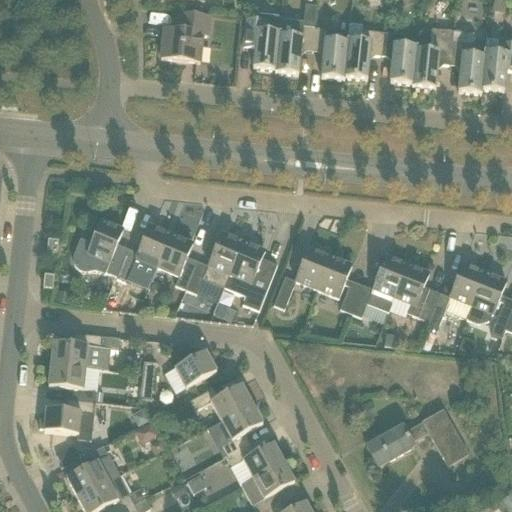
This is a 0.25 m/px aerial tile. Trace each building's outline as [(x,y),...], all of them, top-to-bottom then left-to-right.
[(505,17),(506,0),(493,0),(493,16),(505,17)] [(200,19),(201,11),(187,10),(186,18),(200,19)] [(186,18),(179,17),(177,34),(164,33),(161,63),(199,67),(202,40),(208,40),(210,20),(200,19),(186,18)] [(253,72),(275,75),(276,75),(281,23),(283,23),(283,19),(258,17),(257,24),(246,22),(243,52),(255,53),(253,72)] [(312,56),(315,32),(304,31),(304,25),(283,23),(281,23),(276,75),(275,75),(275,77),(298,80),(301,55),(312,56)] [(315,32),(312,56),(324,57),(321,82),(345,84),(345,82),(344,82),(348,46),(335,45),(336,34),(315,32)] [(437,69),(449,70),(453,35),(431,33),(429,55),(417,53),(416,53),(413,89),(412,89),(412,91),(435,94),(437,69)] [(383,37),(362,34),(360,47),(348,46),(344,82),(345,82),(367,84),(369,59),(381,61),(383,37)] [(474,37),(453,35),(449,70),(461,71),(458,96),(481,99),(482,94),(481,94),(485,60),(484,60),(472,59),(473,48),(474,37)] [(383,37),(381,61),(392,62),(390,87),(412,89),(413,89),(416,53),(417,53),(417,51),(404,50),(405,39),(383,37)] [(481,94),(482,94),(504,96),(506,71),(511,71),(511,47),(499,46),(498,57),(484,56),(484,60),(485,60),(481,94)] [(105,278),(105,277),(116,281),(126,258),(115,253),(123,235),(101,225),(92,247),(81,243),(73,259),(73,264),(74,267),(76,272),(79,274),(83,276),(89,276),(94,275),(99,276),(105,278)] [(135,264),(157,273),(171,239),(149,230),(136,262),(126,258),(116,281),(126,285),(135,264)] [(243,247),(222,238),(208,271),(206,276),(195,271),(185,295),(196,299),(203,283),(225,293),(230,280),(229,280),(243,247)] [(185,267),(193,248),(171,239),(157,273),(178,281),(174,290),(185,295),(195,271),(185,267)] [(48,243),(46,262),(56,263),(58,244),(48,243)] [(242,310),(259,316),(277,269),(276,269),(275,272),(260,266),(265,256),(243,247),(229,280),(230,280),(225,293),(245,302),(242,310)] [(308,253),(295,286),(317,295),(330,261),(308,253)] [(339,304),(345,289),(352,270),(330,261),(317,295),(339,304)] [(407,270),(385,261),(370,299),(360,295),(351,318),(362,323),(367,309),(389,318),(394,301),(395,301),(407,270)] [(484,278),(463,269),(448,307),(437,303),(428,326),(424,335),(434,339),(443,315),(466,324),(484,278)] [(429,294),(424,291),(429,278),(407,270),(395,301),(411,308),(408,318),(428,326),(437,303),(427,299),(429,294)] [(494,318),(506,286),(484,278),(466,324),(478,329),(489,326),(492,318),(494,318)] [(45,279),(43,292),(53,293),(54,280),(45,279)] [(284,314),(295,286),(285,281),(273,310),(284,314)] [(351,318),(360,295),(349,290),(340,314),(351,318)] [(70,309),(73,298),(58,294),(55,305),(70,309)] [(197,299),(194,307),(215,315),(218,308),(197,299)] [(511,310),(504,307),(492,338),(503,343),(505,334),(511,316),(511,310)] [(214,320),(230,327),(236,315),(220,308),(214,320)] [(429,356),(435,340),(426,336),(419,352),(429,356)] [(110,354),(118,354),(119,343),(74,338),(73,349),(53,347),(51,369),(85,373),(108,375),(110,354)] [(205,356),(175,373),(165,379),(176,399),(216,376),(205,356)] [(155,367),(143,366),(140,403),(151,404),(155,367)] [(51,369),(49,391),(68,393),(67,404),(94,407),(94,405),(95,396),(83,395),(85,373),(51,369)] [(252,409),(241,390),(222,400),(217,390),(188,406),(194,416),(210,407),(221,426),(252,409)] [(97,396),(95,396),(94,405),(102,406),(103,397),(97,396)] [(46,413),(44,436),(78,440),(80,417),(93,419),(94,407),(67,404),(66,415),(46,413)] [(361,425),(377,420),(372,406),(357,411),(361,425)] [(245,439),(262,429),(252,409),(221,426),(231,445),(220,451),(226,461),(250,448),(245,439)] [(447,471),(468,459),(442,414),(421,426),(422,427),(404,437),(401,431),(365,451),(378,472),(413,452),(410,447),(428,437),(447,471)] [(165,454),(160,444),(150,449),(155,459),(165,454)] [(284,468),(273,448),(255,458),(250,448),(226,461),(231,471),(242,465),(253,484),(284,468)] [(61,471),(80,461),(74,449),(55,459),(61,471)] [(86,472),(67,482),(77,502),(120,479),(105,449),(81,462),(86,472)] [(277,497),(294,487),(284,468),(253,484),(253,485),(242,490),(253,511),(272,511),(282,507),(277,497)] [(77,502),(82,511),(129,511),(146,503),(140,493),(130,498),(120,479),(77,502)] [(181,487),(171,493),(176,503),(186,497),(181,487)] [(511,511),(511,497),(501,504),(505,511),(511,511)] [(150,511),(146,503),(129,511),(150,511)]
